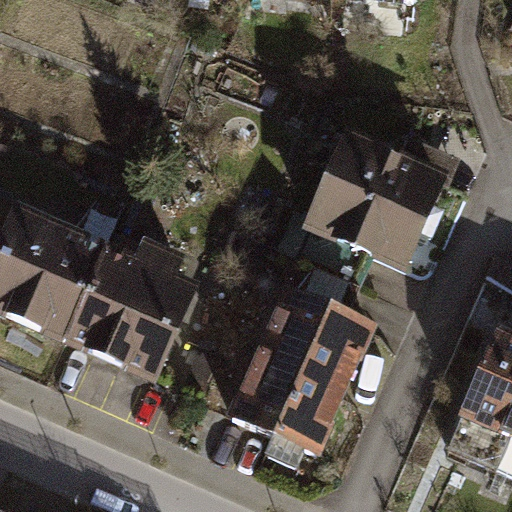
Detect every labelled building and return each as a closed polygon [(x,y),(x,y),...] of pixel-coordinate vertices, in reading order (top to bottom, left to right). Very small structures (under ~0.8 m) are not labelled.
[(373,256),(404,270),(441,186),(352,146),(317,223),(299,215),(282,254),(302,263),(359,288),(373,256)] [(105,258),(18,218),(0,257),(0,314),(66,344),(105,258)] [(140,274),(105,258),(66,344),(153,384),(193,297),(167,286),(176,266),(149,254),(140,274)] [(239,415),(322,451),(373,333),(345,321),(359,288),(302,263),(286,300),(289,301),(239,415)] [(511,342),(500,337),(450,453),(511,479),(511,342)]
